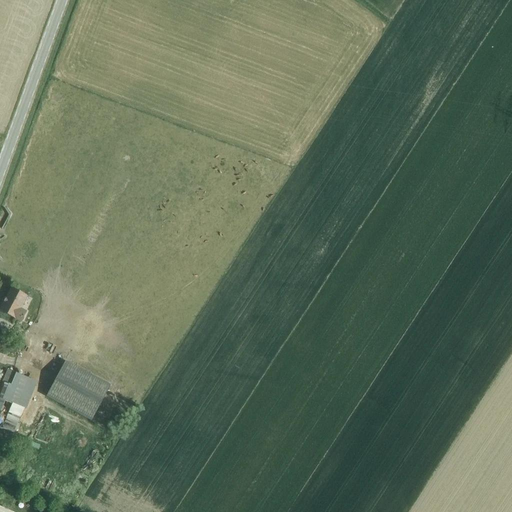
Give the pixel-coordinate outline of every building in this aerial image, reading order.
[(15,319),(21,322),(25,315),(19,312),(27,296),(12,287),(0,309),(0,310),(15,319)] [(0,347),(15,355),(19,347),(0,336),(0,347)] [(65,361),(46,397),(91,421),(110,386),(65,361)] [(0,428),(2,430),(2,428),(13,433),(34,381),(7,370),(0,387),(0,428)] [(86,437),(89,431),(82,427),(78,433),(86,437)] [(36,502),(33,508),(42,511),(45,507),(36,502)]
